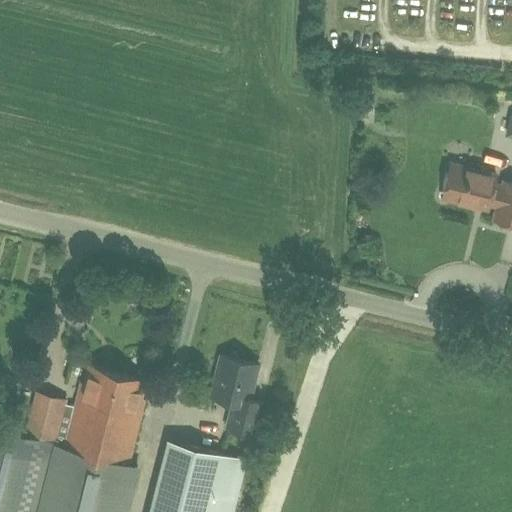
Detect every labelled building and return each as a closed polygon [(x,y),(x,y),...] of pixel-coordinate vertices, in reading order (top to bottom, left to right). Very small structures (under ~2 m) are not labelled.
[(511,222),(511,183),(505,181),(504,186),(494,184),(496,175),(452,164),(444,197),(488,208),(489,203),(499,205),(496,218),(511,222)] [(380,236),(362,244),(370,261),(388,253),(380,236)] [(256,434),(263,409),(265,399),(250,395),(258,364),(221,355),(211,396),(233,401),(227,427),(256,434)] [(0,511),(123,511),(132,478),(114,473),(117,461),(128,464),(144,399),(141,398),(146,379),(88,364),(83,384),(80,383),(71,416),(61,413),(65,399),(36,392),(24,438),(64,448),(61,459),(0,443),(0,511)] [(151,511),(233,511),(247,461),(170,441),(151,511)]
